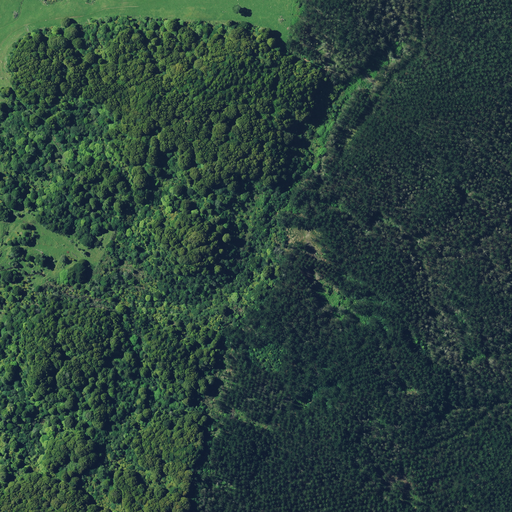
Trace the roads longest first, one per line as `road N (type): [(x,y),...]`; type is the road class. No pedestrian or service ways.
road 1 (track): [(307,257),(310,219),(338,144),(427,43),(431,0)]
road 2 (track): [(216,0),(186,13),(77,19),(36,36),(0,73)]
